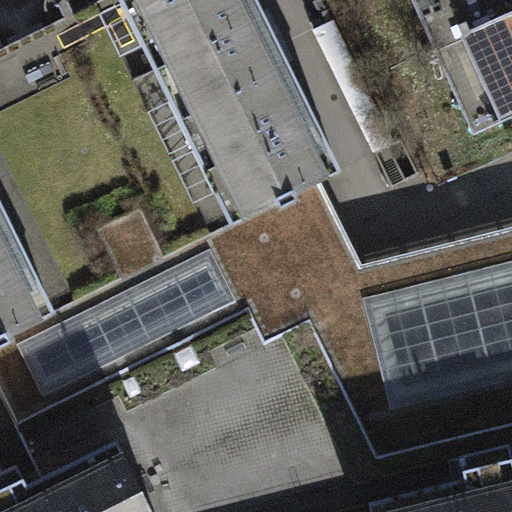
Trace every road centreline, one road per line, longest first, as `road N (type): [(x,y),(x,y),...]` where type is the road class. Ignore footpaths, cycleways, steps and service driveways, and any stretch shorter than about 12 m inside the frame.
road 1 (residential): [(0,406),(511,174)]
road 2 (unknown): [(234,511),(428,424),(511,403)]
